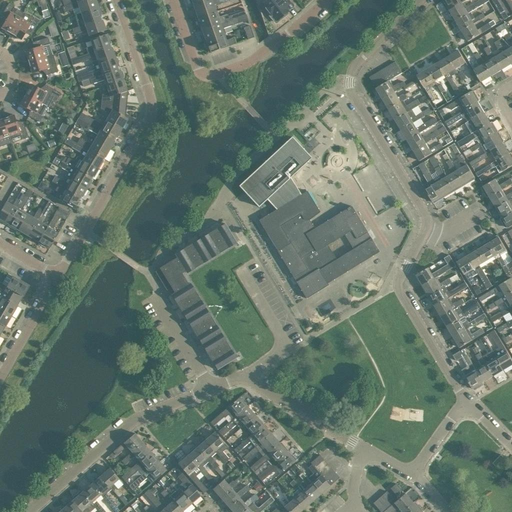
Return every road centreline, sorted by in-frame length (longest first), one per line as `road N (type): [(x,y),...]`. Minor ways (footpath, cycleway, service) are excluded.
road 1 (residential): [(56,275),(150,107),(115,0)]
road 2 (residential): [(415,0),(359,55),(348,80),(423,209),(420,239)]
road 3 (residential): [(25,511),(132,418),(209,386)]
road 4 (residential): [(172,0),(205,74),(255,56),(317,0)]
road 5 (residential): [(420,239),(397,288),(468,401)]
road 6 (residential): [(209,386),(242,376),(358,440)]
